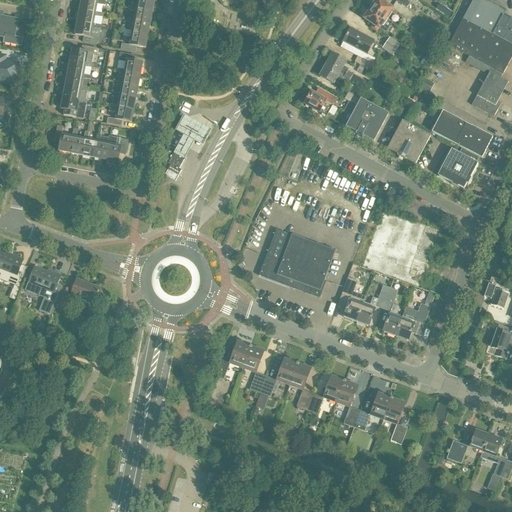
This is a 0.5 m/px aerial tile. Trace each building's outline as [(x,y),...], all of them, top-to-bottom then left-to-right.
[(83,0),(81,0),(79,12),(95,15),(95,17),(103,18),(103,14),(96,12),(97,5),(98,3),(83,0)] [(136,10),(152,13),(153,13),(155,12),(155,8),(154,6),(153,6),(154,1),(149,0),(136,0),(138,0),(136,8),(136,10)] [(371,8),(371,9),(386,19),(392,9),(378,0),(376,0),(375,3),(372,4),(371,6),(371,8)] [(410,3),(405,0),(399,0),(398,2),(407,8),(410,3)] [(473,0),(463,20),(511,45),(511,19),(511,18),(510,20),(503,16),(506,11),(485,0),(473,0)] [(435,10),(450,20),(454,14),(439,4),(435,10)] [(136,12),(134,19),(134,21),(150,24),(152,13),(136,10),(136,8),(129,7),(128,11),(136,12)] [(364,19),(373,25),(371,29),(376,33),(379,29),(386,33),(392,24),(385,19),(386,19),(371,9),(370,10),(368,10),(366,13),(367,15),(364,19)] [(79,12),(77,23),(93,26),(93,29),(100,30),(101,26),(93,24),(95,17),(95,15),(79,12)] [(0,34),(4,35),(3,43),(21,47),(21,46),(20,46),(21,39),(23,39),(23,38),(14,37),(15,28),(17,28),(18,19),(0,15),(0,34)] [(128,23),(127,31),(132,31),(132,33),(148,36),(150,24),(134,21),(134,19),(126,18),(126,22),(128,23)] [(511,57),(511,45),(463,20),(449,46),(480,63),(502,75),(511,57)] [(93,26),(77,23),(75,35),(84,37),(83,43),(97,45),(100,30),(93,29),(93,26)] [(343,42),(366,55),(374,41),(350,28),(343,42)] [(132,31),(127,31),(124,30),(123,36),(131,38),(129,46),(121,44),(120,50),(135,53),(136,47),(145,49),(148,36),(132,33),(132,31)] [(386,43),(396,50),(399,45),(389,38),(386,43)] [(392,56),(396,50),(386,43),(382,49),(392,56)] [(72,50),(70,62),(86,65),(85,68),(93,68),(94,65),(91,64),(93,54),(96,55),(97,49),(82,46),(81,52),(72,50)] [(429,48),(420,64),(426,68),(436,52),(429,48)] [(126,63),(125,70),(124,72),(140,75),(143,63),(134,62),(135,56),(120,53),(118,61),(126,63)] [(350,80),(350,81),(365,89),(368,83),(347,72),(349,70),(343,67),(346,62),(333,54),(326,66),(350,80)] [(11,59),(0,56),(0,80),(3,81),(3,82),(6,82),(6,81),(14,83),(14,82),(13,82),(14,73),(16,73),(17,65),(10,63),(11,59)] [(354,62),(364,68),(367,63),(357,57),(354,62)] [(70,62),(67,74),(84,77),(83,79),(91,80),(91,76),(84,75),(85,68),(86,65),(70,62)] [(500,79),(502,75),(480,63),(477,69),(486,74),(487,72),(489,73),(500,79)] [(348,84),(350,81),(350,80),(326,66),(320,77),(333,84),(336,79),(342,82),(342,81),(348,84)] [(124,74),(122,82),(122,85),(138,88),(140,75),(124,72),(125,70),(117,69),(116,73),(124,74)] [(471,106),(492,117),(494,118),(501,104),(498,101),(508,83),(500,79),(489,73),(471,106)] [(84,77),(67,74),(65,74),(63,80),(66,81),(65,85),(82,89),(81,91),(87,92),(89,92),(89,88),(82,87),(83,79),(84,77)] [(421,87),(428,92),(434,83),(427,79),(421,87)] [(122,86),(120,94),(120,96),(136,99),(138,88),(122,85),(122,82),(115,81),(114,85),(122,86)] [(65,85),(63,97),(79,100),(79,103),(86,104),(87,100),(85,100),(87,92),(81,91),(82,89),(65,85)] [(304,105),(326,117),(336,100),(320,91),(317,96),(311,92),(307,99),(305,99),(303,103),(305,103),(304,105)] [(348,92),(344,100),(356,106),(360,98),(348,92)] [(113,97),(112,105),(118,106),(118,108),(134,111),(136,99),(120,96),(120,94),(112,93),(112,97),(113,97)] [(79,100),(63,97),(60,110),(64,110),(63,116),(83,120),(86,104),(79,103),(79,100)] [(361,100),(346,127),(357,133),(356,135),(357,134),(362,136),(361,138),(362,138),(363,136),(373,142),(388,115),(361,100)] [(118,106),(112,105),(110,105),(109,112),(117,113),(115,120),(108,118),(106,124),(121,127),(122,121),(131,123),(134,111),(118,108),(118,106)] [(91,108),(89,119),(95,120),(97,109),(91,108)] [(458,187),(464,190),(467,184),(468,185),(471,179),(470,178),(478,164),(476,163),(479,158),(481,159),(492,138),(471,127),(460,122),(460,121),(443,112),(431,133),(462,149),(459,154),(451,150),(437,176),(451,184),(451,185),(457,188),(458,187)] [(184,136),(174,153),(185,158),(194,141),(204,147),(214,130),(185,114),(176,132),(184,136)] [(402,122),(387,149),(398,155),(398,156),(397,155),(397,156),(405,160),(405,159),(415,165),(430,137),(402,122)] [(58,152),(70,154),(73,138),(76,138),(77,131),(73,130),(72,137),(62,135),(63,128),(57,127),(55,141),(60,143),(58,152)] [(70,154),(82,156),(85,140),(88,140),(89,133),(85,132),(84,140),(76,138),(73,138),(70,154)] [(82,156),(94,159),(97,142),(99,143),(100,135),(97,134),(97,136),(92,135),(91,141),(88,141),(88,140),(85,140),(82,156)] [(94,159),(106,161),(109,144),(111,145),(112,137),(109,137),(108,139),(100,137),(100,135),(99,143),(97,142),(94,159)] [(109,144),(106,161),(118,163),(120,154),(125,155),(128,141),(112,137),(111,145),(109,144)] [(165,176),(167,177),(175,182),(178,176),(181,171),(179,170),(185,158),(174,153),(168,164),(170,165),(165,176)] [(324,282),(334,253),(335,252),(276,230),(266,257),(259,277),(291,288),(294,287),(295,285),(296,283),(307,287),(305,294),(320,299),(326,282),(324,282)] [(8,275),(16,278),(23,260),(7,254),(6,256),(0,253),(0,269),(9,273),(8,275)] [(57,285),(61,275),(54,273),(48,270),(47,272),(34,267),(28,283),(25,291),(44,298),(39,312),(50,316),(61,287),(57,285)] [(352,320),(356,322),(363,303),(365,297),(353,293),(357,281),(348,278),(338,305),(347,308),(344,317),(345,317),(344,318),(351,321),(352,320)] [(10,293),(16,296),(21,283),(15,280),(10,293)] [(99,289),(76,280),(71,295),(94,304),(98,294),(99,292),(98,292),(99,289)] [(496,286),(490,284),(488,284),(484,297),(491,300),(492,298),(493,298),(491,305),(503,310),(508,294),(496,290),(495,292),(494,291),(496,286)] [(376,305),(384,308),(391,289),(383,286),(378,300),(372,298),(370,305),(363,303),(356,322),(357,322),(356,323),(364,326),(364,324),(369,326),(376,305)] [(56,305),(62,307),(69,290),(63,288),(56,305)] [(395,336),(402,317),(396,315),(399,308),(393,306),(398,292),(391,289),(384,308),(391,311),(383,331),(388,333),(387,334),(395,337),(395,336)] [(430,292),(425,303),(431,305),(436,294),(430,292)] [(424,325),(430,308),(421,305),(415,320),(417,321),(417,322),(424,325)] [(402,317),(395,336),(400,338),(399,339),(407,341),(407,340),(408,341),(415,322),(408,319),(411,312),(405,310),(402,317)] [(511,336),(497,331),(495,336),(491,348),(496,350),(494,356),(505,359),(507,355),(508,355),(509,354),(508,353),(511,340),(511,336)] [(230,364),(243,369),(251,347),(250,347),(249,347),(237,343),(230,364)] [(251,347),(243,369),(256,373),(264,353),(252,348),(252,347),(251,347)] [(277,381),(290,386),(298,364),(297,364),(296,365),(284,360),(277,381)] [(213,377),(224,380),(229,366),(218,362),(213,377)] [(298,364),(290,386),(303,391),(310,370),(298,366),(299,365),(298,364)] [(258,400),(260,394),(266,379),(255,375),(250,390),(256,392),(254,398),(258,400)] [(323,398),(336,403),(344,381),(343,381),(343,382),(331,378),(323,398)] [(276,383),(266,379),(260,394),(271,398),(276,383)] [(344,381),(336,403),(350,408),(357,387),(345,383),(346,382),(344,381)] [(296,407),(307,411),(312,396),(302,392),(296,407)] [(370,415),(384,420),(392,399),(390,398),(390,399),(378,395),(370,415)] [(312,396),(307,411),(317,415),(323,400),(312,396)] [(392,399),(384,420),(397,425),(404,404),(392,400),(393,399),(392,399)] [(343,424),(354,428),(359,414),(349,410),(343,424)] [(359,414),(354,428),(364,432),(370,417),(359,414)] [(390,442),(401,446),(406,431),(396,427),(390,442)] [(477,451),(482,453),(483,453),(489,436),(476,431),(469,448),(453,441),(446,459),(461,465),(465,455),(474,458),(477,451)] [(494,475),(500,478),(506,461),(496,457),(502,440),(489,436),(483,453),(482,453),(480,459),(497,465),(494,475)] [(340,465),(352,469),(355,461),(343,457),(340,465)] [(511,463),(506,461),(500,478),(507,480),(511,468),(511,463)]
